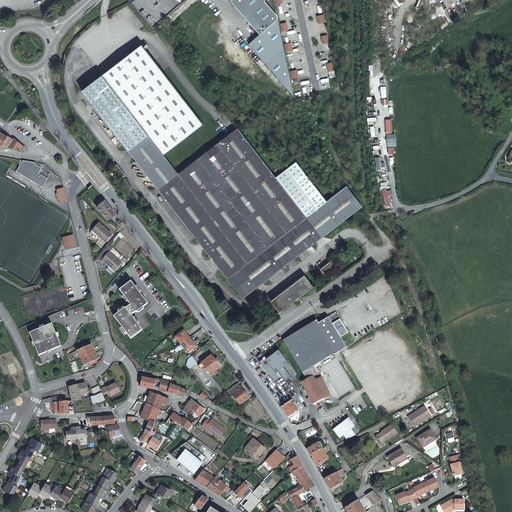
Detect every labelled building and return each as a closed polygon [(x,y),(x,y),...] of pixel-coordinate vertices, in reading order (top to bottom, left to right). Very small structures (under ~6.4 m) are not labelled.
[(231,0),(261,34),(278,18),(277,14),(264,0),(231,0)] [(295,97),(278,18),(261,34),(249,45),(295,97)] [(363,206),(347,186),(327,201),(297,162),(277,177),(238,128),(179,173),(164,153),(204,123),(142,43),(82,90),(244,299),(363,206)] [(309,83),(302,84),(303,91),(311,90),(309,83)] [(9,148),(23,150),(26,147),(14,138),(13,139),(7,135),(7,136),(0,131),(0,144),(3,146),(4,145),(9,148)] [(395,134),(386,134),(386,147),(395,147),(395,134)] [(379,160),(379,157),(374,157),(375,172),(384,171),(383,160),(379,160)] [(36,164),(37,162),(23,160),(17,171),(42,188),(48,179),(39,173),(42,168),(36,164)] [(118,181),(124,176),(126,175),(117,164),(109,170),(113,175),(118,181)] [(134,188),(126,179),(121,183),(128,192),(134,188)] [(384,182),(380,183),(384,205),(387,205),(386,195),(391,194),(390,191),(386,191),(384,182)] [(61,203),(67,201),(64,188),(58,190),(58,193),(56,194),(58,200),(60,200),(61,203)] [(142,198),(135,190),(131,192),(138,201),(142,198)] [(116,214),(105,201),(104,202),(101,199),(96,203),(99,206),(98,207),(103,214),(104,213),(109,219),(116,214)] [(111,234),(98,223),(92,230),(105,242),(111,234)] [(75,245),(73,238),(66,240),(68,247),(75,245)] [(115,271),(122,263),(118,260),(122,256),(109,245),(98,258),(102,261),(103,260),(115,271)] [(337,267),(332,261),(321,270),(326,276),(337,267)] [(314,286),(305,275),(272,301),(281,312),(297,300),(298,301),(301,299),(300,297),(314,286)] [(140,292),(135,286),(131,281),(119,290),(123,295),(128,300),(130,304),(126,307),(124,308),(119,312),(114,316),(122,327),(127,333),(131,338),(143,329),(138,323),(134,318),(132,315),(136,311),(137,312),(138,311),(143,307),(148,303),(140,292)] [(328,317),(318,323),(316,325),(334,354),(336,354),(347,347),(328,317)] [(316,320),(283,340),(303,373),(310,368),(311,371),(316,367),(315,365),(334,354),(316,325),(318,323),(316,320)] [(61,346),(52,323),(30,332),(39,355),(61,346)] [(182,344),(190,338),(184,331),(176,337),(182,344)] [(195,345),(190,338),(182,344),(188,351),(195,345)] [(78,351),(81,359),(88,356),(95,353),(92,345),(90,346),(89,344),(87,345),(88,347),(84,348),(83,347),(76,350),(77,351),(78,351)] [(279,350),(266,359),(265,358),(260,362),(275,382),(280,378),(277,373),(286,366),(289,364),(279,350)] [(88,356),(81,359),(84,365),(89,363),(90,365),(94,363),(93,361),(98,359),(95,353),(88,356)] [(215,360),(211,355),(202,363),(205,367),(207,371),(208,370),(211,374),(220,367),(220,366),(221,364),(219,361),(217,358),(215,360)] [(186,365),(189,369),(197,363),(192,356),(189,358),(186,365)] [(286,366),(279,371),(282,376),(288,371),(286,366)] [(310,368),(303,373),(306,379),(302,381),(310,398),(307,399),(310,404),(313,403),(313,405),(331,395),(316,367),(311,371),(310,368)] [(156,380),(142,377),(140,386),(154,389),(155,386),(156,380)] [(158,390),(168,392),(170,385),(171,382),(161,380),(159,387),(158,390)] [(86,383),(77,385),(80,395),(88,393),(86,383)] [(107,387),(101,390),(102,393),(105,398),(110,395),(111,396),(121,391),(116,383),(108,388),(107,387)] [(237,384),(229,390),(240,404),(249,398),(237,384)] [(80,395),(77,385),(69,387),(73,401),(74,401),(81,400),(80,395)] [(176,395),(179,388),(170,385),(168,392),(176,395)] [(101,390),(99,386),(92,390),(95,396),(96,397),(99,395),(102,393),(101,390)] [(176,395),(185,397),(187,390),(179,388),(176,395)] [(153,406),(160,409),(162,404),(166,406),(169,399),(151,392),(149,397),(147,403),(147,404),(153,406)] [(182,411),(186,414),(190,409),(195,403),(191,400),(182,411)] [(68,401),(66,402),(51,403),(51,408),(53,408),(54,413),(74,414),(74,406),(68,407),(68,405),(68,401)] [(291,401),(281,407),(289,419),(291,418),(290,416),(298,411),(291,401)] [(51,403),(44,404),(45,408),(46,410),(47,411),(48,412),(50,412),(52,413),(54,413),(53,408),(51,408),(51,403)] [(199,417),(204,409),(195,403),(190,409),(199,417)] [(144,411),(141,417),(145,419),(147,415),(150,415),(153,406),(147,404),(144,411)] [(153,406),(150,415),(156,418),(160,409),(153,406)] [(407,417),(413,427),(430,416),(424,406),(420,409),(420,410),(411,415),(407,417)] [(178,423),(178,424),(182,419),(174,413),(170,418),(178,423)] [(223,427),(204,414),(198,422),(216,436),(223,427)] [(141,441),(144,443),(145,442),(151,433),(153,430),(155,422),(156,418),(150,415),(147,415),(145,419),(150,421),(146,430),(146,431),(139,440),(141,441)] [(187,431),(192,424),(184,417),(182,419),(178,424),(187,431)] [(177,425),(178,423),(170,418),(166,422),(163,420),(161,423),(173,431),(174,429),(177,425)] [(359,431),(348,418),(333,429),(340,437),(344,435),(347,439),(355,435),(355,434),(359,431)] [(57,425),(57,421),(56,420),(41,421),(42,429),(48,429),(51,428),(56,428),(57,433),(61,432),(61,424),(57,425)] [(122,434),(119,424),(112,425),(107,427),(111,435),(114,434),(115,437),(122,434)] [(382,432),(376,436),(381,443),(397,433),(392,425),(381,432),(382,432)] [(69,432),(64,432),(64,440),(78,439),(78,442),(86,442),(85,430),(80,430),(80,427),(69,427),(69,432)] [(429,441),(430,443),(437,438),(431,429),(417,437),(422,445),(429,441)] [(151,433),(145,442),(157,450),(161,443),(153,437),(155,435),(151,433)] [(111,440),(113,444),(124,439),(123,437),(123,435),(111,440)] [(42,444),(32,439),(29,443),(30,444),(28,448),(25,452),(22,451),(17,460),(20,461),(16,470),(13,468),(8,477),(11,479),(6,487),(5,486),(2,491),(13,497),(18,488),(15,487),(34,451),(37,453),(42,444)] [(260,447),(252,441),(245,449),(257,459),(265,449),(261,445),(260,447)] [(187,443),(180,446),(185,450),(177,460),(194,473),(206,458),(187,443)] [(311,455),(322,448),(318,443),(312,446),(311,445),(307,448),(309,450),(311,455)] [(273,470),(285,457),(275,448),(264,461),(273,470)] [(282,453),(285,458),(290,453),(291,452),(288,448),(282,453)] [(311,455),(318,467),(322,464),(321,463),(328,459),(322,448),(311,455)] [(408,458),(402,449),(388,457),(393,465),(399,461),(400,463),(408,458)] [(288,461),(293,458),(290,453),(285,458),(284,460),(285,461),(287,460),(288,461)] [(453,475),(462,473),(457,454),(450,456),(451,464),(450,464),(453,475)] [(131,469),(137,473),(145,463),(146,461),(139,456),(131,469)] [(293,471),(303,465),(297,456),(293,459),(292,460),(290,462),(291,465),(289,466),(292,471),(293,471)] [(301,485),(311,480),(303,465),(293,471),(301,485)] [(195,480),(206,487),(213,478),(206,473),(209,468),(206,467),(203,471),(198,477),(195,480)] [(117,474),(108,468),(93,494),(90,493),(80,510),(83,511),(92,511),(93,511),(92,511),(94,507),(95,507),(98,503),(97,502),(99,498),(103,500),(106,496),(105,495),(107,491),(108,491),(111,487),(110,486),(112,482),(113,483),(116,478),(115,478),(117,474)] [(214,492),(222,482),(229,472),(223,468),(207,487),(214,492)] [(327,484),(331,491),(337,488),(336,486),(341,483),(339,479),(345,475),(342,469),(324,478),(327,484)] [(434,477),(422,483),(426,491),(438,486),(434,477)] [(298,495),(311,488),(314,486),(311,480),(301,485),(299,486),(294,488),(298,495)] [(214,492),(219,495),(223,489),(227,492),(230,488),(222,482),(214,492)] [(42,488),(34,483),(29,492),(33,494),(32,495),(37,498),(40,493),(44,495),(44,496),(48,499),(50,495),(55,497),(54,498),(58,501),(60,498),(64,500),(64,501),(68,503),(74,493),(65,488),(64,491),(55,486),(54,488),(45,483),(42,488)] [(426,491),(422,483),(413,486),(414,487),(409,489),(414,498),(418,496),(417,495),(426,491)] [(159,488),(156,493),(167,499),(167,498),(171,491),(172,490),(162,485),(160,489),(159,488)] [(303,504),(298,495),(294,488),(289,492),(297,507),(303,504)] [(414,498),(409,489),(405,491),(405,490),(396,494),(400,503),(409,499),(409,500),(414,498)] [(374,505),(380,501),(373,491),(366,495),(374,505)] [(150,511),(157,500),(148,494),(145,499),(144,498),(139,507),(140,508),(138,511),(150,511)] [(208,499),(202,495),(195,505),(201,510),(208,499)] [(443,504),(445,507),(444,510),(444,511),(449,511),(454,509),(463,510),(464,499),(455,499),(451,501),(448,501),(443,504)] [(357,500),(345,508),(347,511),(364,511),(357,500)] [(256,505),(261,511),(265,508),(261,502),(256,505)]
